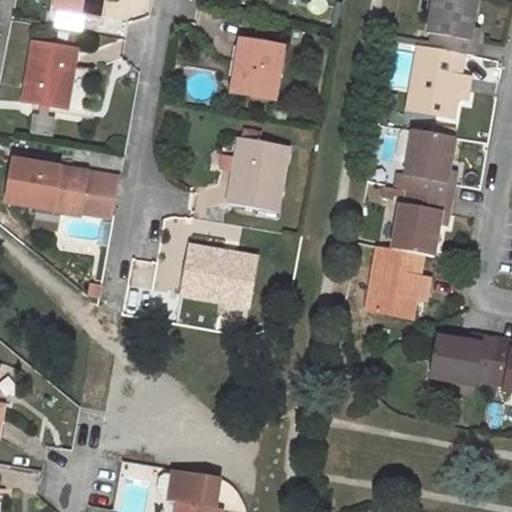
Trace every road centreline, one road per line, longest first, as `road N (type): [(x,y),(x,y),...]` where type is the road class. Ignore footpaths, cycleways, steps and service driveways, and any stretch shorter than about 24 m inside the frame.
road 1 (residential): [(165,0),(106,333)]
road 2 (residential): [(511,115),(476,293),(511,300)]
road 3 (residential): [(74,511),(106,333)]
